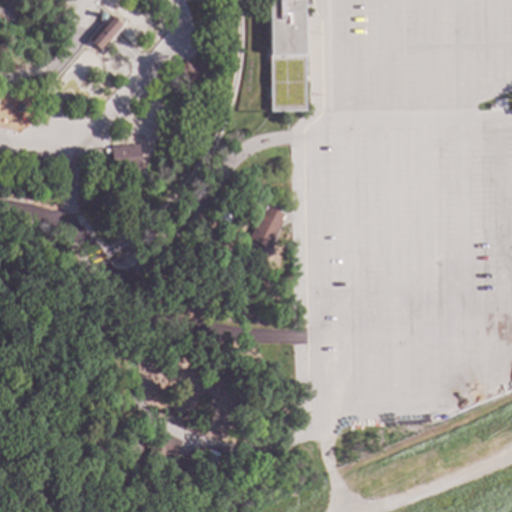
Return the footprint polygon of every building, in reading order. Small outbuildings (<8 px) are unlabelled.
[(308,0),(309,7),(302,7),(304,112),(269,112),(267,0),(308,0)] [(119,28),(113,35),(105,44),(98,52),(85,41),(106,16),(119,28)] [(177,72),(184,63),(195,72),(189,81),(180,74),(177,72)] [(108,147),(136,145),(138,169),(135,169),(135,177),(121,178),(120,170),(110,171),(108,147)] [(40,169),(18,172),(16,156),(38,153),(40,169)] [(283,216),(267,249),(248,240),(264,206),(283,216)] [(180,443),(168,464),(164,461),(158,472),(140,462),(147,449),(143,446),(153,427),(180,443)] [(79,508),(65,510),(62,496),(77,493),(79,508)]
